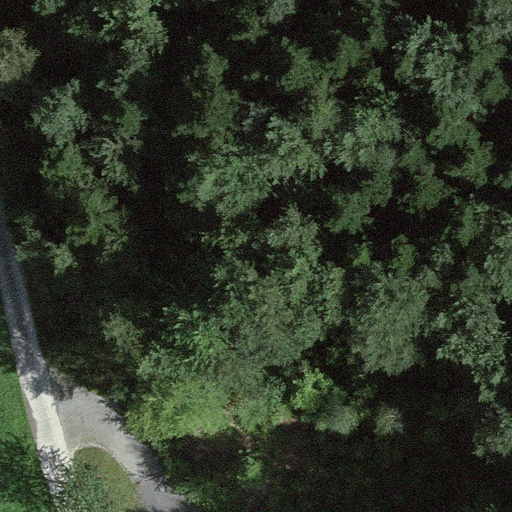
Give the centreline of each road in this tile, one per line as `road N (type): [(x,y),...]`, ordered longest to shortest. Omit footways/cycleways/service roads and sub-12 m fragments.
road 1 (track): [(84,511),(0,268)]
road 2 (track): [(42,399),(105,431),(167,511)]
